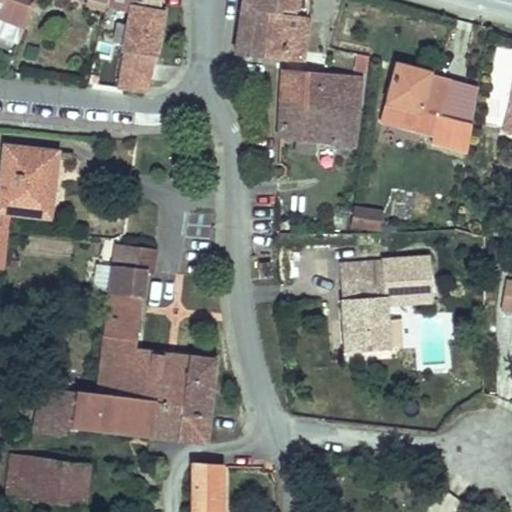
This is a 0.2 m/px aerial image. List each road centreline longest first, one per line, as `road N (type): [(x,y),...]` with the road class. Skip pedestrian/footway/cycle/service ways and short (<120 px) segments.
road 1 (residential): [(217,103),(240,165),(241,295),(279,431)]
road 2 (residential): [(217,103),(0,88)]
road 3 (residential): [(279,431),(489,448)]
